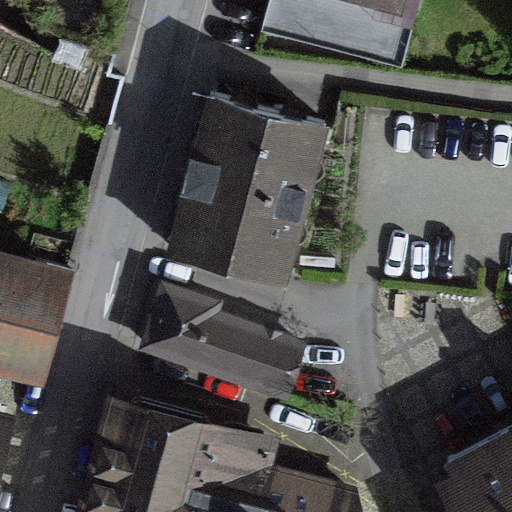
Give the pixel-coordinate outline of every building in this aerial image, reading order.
[(269,0),(262,29),(402,65),(418,0),(269,0)] [(284,265),(325,116),(211,85),(170,234),(284,265)] [(76,276),(0,256),(0,364),(49,378),(76,276)] [(150,351),(290,398),(308,343),(225,315),(228,306),(172,287),(150,351)] [(264,511),(277,468),(283,442),(122,395),(91,511),(264,511)] [(0,504),(25,412),(0,405),(0,504)] [(511,511),(511,423),(425,468),(447,511),(511,511)] [(277,468),(264,511),(365,511),(355,490),(277,468)]
